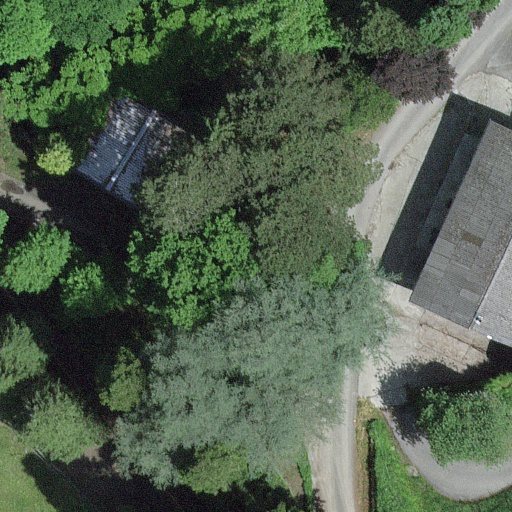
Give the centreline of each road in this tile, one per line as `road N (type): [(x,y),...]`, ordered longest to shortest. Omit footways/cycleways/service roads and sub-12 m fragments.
road 1 (unclassified): [(511,7),(417,123),(362,249),(342,386),(343,511)]
road 2 (unknown): [(344,361),(0,160)]
road 3 (track): [(344,361),(378,378),(415,438),(454,475),(511,467)]
